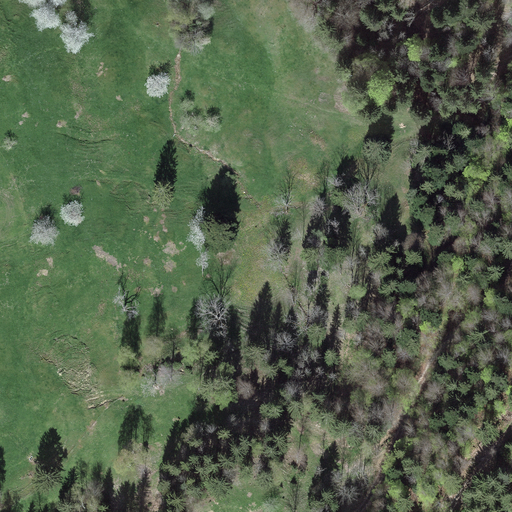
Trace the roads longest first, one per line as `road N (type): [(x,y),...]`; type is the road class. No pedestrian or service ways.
road 1 (track): [(511,270),(431,364),(376,488),(355,511)]
road 2 (track): [(435,511),(511,419)]
